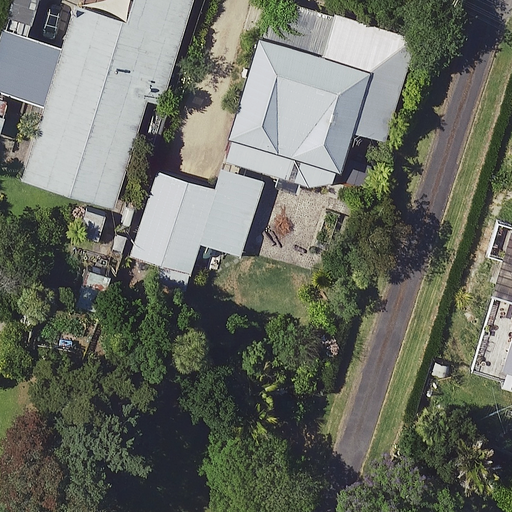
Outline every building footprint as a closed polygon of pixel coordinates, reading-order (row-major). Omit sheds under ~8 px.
[(198,0),(139,0),(135,17),(86,2),(70,52),(4,31),(0,44),(0,87),(53,103),(30,179),(121,207),(155,98),(168,102),(198,0)] [(300,0),(292,0),(286,20),(273,16),(230,159),(341,192),(359,131),(388,139),(419,36),(300,0)] [(208,247),(243,258),(260,202),(161,173),(137,255),(164,263),(161,276),(196,286),(208,247)] [(121,217),(91,207),(80,237),(110,248),(121,217)] [(511,240),(493,305),(472,373),(511,384),(511,240)] [(121,269),(95,261),(83,300),(109,308),(121,269)]
